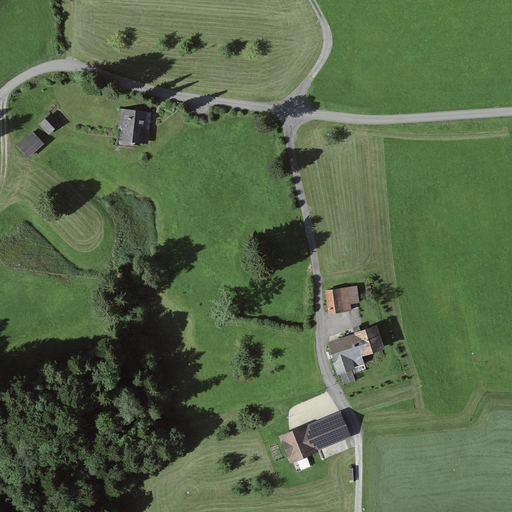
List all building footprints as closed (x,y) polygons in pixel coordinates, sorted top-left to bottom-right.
[(141,111),(120,109),(118,138),(139,140),(141,111)] [(51,116),(42,124),(50,132),(59,124),(51,116)] [(34,132),(19,145),(28,156),(43,143),(34,132)] [(327,290),(330,310),(359,306),(356,286),(327,290)] [(377,329),(330,344),(340,373),(365,365),(361,353),(383,346),(377,329)] [(283,439),(291,458),(349,433),(340,414),(283,439)]
